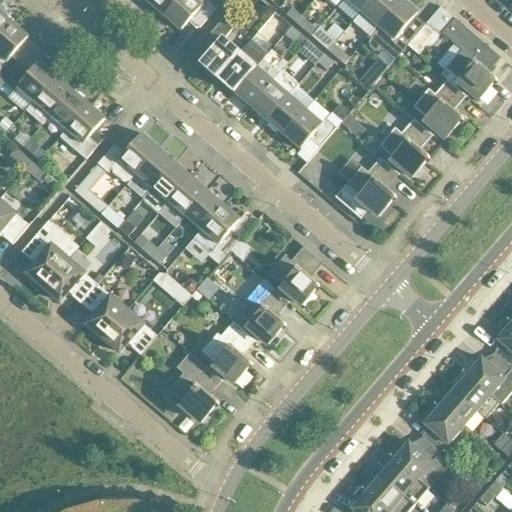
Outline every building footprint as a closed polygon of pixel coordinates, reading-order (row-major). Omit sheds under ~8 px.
[(150,0),(148,3),(165,17),(179,0),(150,0)] [(203,6),(196,0),(179,0),(165,17),(182,32),(191,21),(190,24),(196,29),(199,28),(200,29),(216,9),(207,1),(203,6)] [(372,0),(347,0),(362,13),(372,0)] [(354,22),(370,36),(401,0),(372,0),(362,13),(354,22)] [(418,14),(402,0),(401,0),(370,36),(369,38),(372,41),(370,43),(371,48),(375,51),(380,52),(383,50),(395,61),(411,43),(426,25),(416,17),(418,14)] [(0,37),(12,23),(7,19),(11,14),(0,5),(0,37)] [(411,43),(408,47),(419,57),(427,48),(429,50),(442,34),(455,19),(442,7),(426,25),(411,43)] [(301,17),(292,9),(287,15),(296,23),(301,17)] [(236,26),(225,17),(209,37),(219,45),(202,65),(219,79),(241,54),(224,40),(236,26)] [(296,23),(312,37),(318,31),(301,17),(296,23)] [(445,71),(442,75),(448,81),(456,88),(460,83),(480,101),(493,85),(496,82),(497,80),(495,78),(488,73),(501,58),(481,42),(455,19),(442,34),(454,45),(462,51),(445,71)] [(283,20),(276,28),(285,36),(292,27),(283,20)] [(12,23),(0,37),(0,80),(5,84),(21,65),(12,57),(29,39),(29,38),(12,23)] [(292,27),(285,36),(301,50),(308,42),(292,27)] [(318,31),(312,37),(329,51),(334,45),(336,42),(326,34),(320,28),(318,31)] [(241,54),(219,79),(235,93),(257,68),(264,60),(268,55),(252,41),(241,54)] [(301,50),(298,53),(306,59),(316,48),(308,42),(301,50)] [(334,45),(329,51),(345,65),(350,59),(347,56),(334,45)] [(352,50),(347,56),(350,59),(356,52),(352,50)] [(325,56),(317,64),(327,72),(334,63),(325,56)] [(257,68),(235,93),(251,108),(273,82),(280,74),(264,60),(257,68)] [(30,72),(21,65),(5,84),(14,92),(18,88),(34,102),(56,77),(39,62),(30,72)] [(280,74),(273,82),(251,108),(268,122),(290,96),(299,86),(283,71),(280,74)] [(370,71),(360,83),(370,91),(379,79),(370,71)] [(34,102),(26,112),(43,126),(51,116),(73,91),(56,77),(34,102)] [(464,119),(455,112),(467,98),(456,88),(448,81),(435,95),(429,90),(413,108),(428,120),(426,122),(447,139),(460,124),(463,121),(464,119)] [(89,105),(73,91),(51,116),(67,131),(89,105)] [(306,110),(290,96),(268,122),(284,136),(306,110)] [(340,104),(332,114),(342,123),(348,116),(350,113),(340,104)] [(86,160),(89,157),(106,138),(97,130),(106,120),(89,105),(67,131),(60,138),(86,160)] [(323,125),(306,110),(284,136),(301,151),(310,140),(320,148),(337,129),(326,120),(323,125)] [(342,123),(341,124),(349,130),(353,126),(353,120),(348,116),(342,123)] [(5,118),(0,124),(0,126),(7,132),(13,125),(5,118)] [(428,156),(421,151),(434,137),(415,120),(402,134),(395,129),(380,147),(395,159),(393,161),(413,178),(430,158),(428,156)] [(125,154),(115,146),(98,165),(109,174),(111,171),(123,181),(129,181),(136,174),(137,175),(159,149),(142,134),(125,154)] [(30,140),(24,148),(40,162),(47,154),(30,140)] [(17,149),(10,157),(26,170),(32,163),(17,149)] [(137,175),(153,189),(175,163),(159,149),(137,175)] [(397,197),(394,195),(388,190),(400,175),(381,159),(368,173),(362,168),(346,186),(336,198),(361,220),(370,210),(379,218),(395,199),(397,197)] [(32,163),(26,170),(34,177),(40,170),(32,163)] [(160,214),(169,203),(191,177),(175,163),(153,189),(143,200),(160,214)] [(169,203),(186,217),(208,191),(191,177),(169,203)] [(194,240),(224,206),(208,191),(186,217),(202,231),(194,240)] [(29,226),(0,201),(0,234),(1,233),(4,237),(4,238),(13,246),(29,226)] [(208,256),(219,266),(242,239),(232,231),(241,220),(224,206),(194,240),(210,254),(208,256)] [(108,207),(102,215),(118,229),(125,222),(108,207)] [(126,221),(125,222),(118,229),(127,237),(134,243),(142,235),(126,221)] [(39,292),(40,293),(79,248),(49,222),(22,253),(31,261),(32,261),(36,264),(27,274),(32,277),(31,279),(33,283),(35,286),(37,289),(40,292),(39,292)] [(142,250),(151,257),(158,250),(149,242),(142,250)] [(72,297),(82,305),(98,286),(69,260),(79,248),(40,293),(41,294),(41,293),(44,295),(48,297),(51,299),(56,300),(57,299),(61,303),(69,293),(73,296),(72,297)] [(317,284),(311,279),(323,264),(304,248),(292,262),(285,257),(270,275),(284,288),(283,289),(303,306),(316,291),(320,287),(317,284)] [(167,258),(158,250),(151,257),(160,265),(167,258)] [(176,261),(171,267),(174,270),(179,263),(176,261)] [(128,311),(98,286),(82,305),(91,313),(91,312),(95,315),(87,325),(91,329),(90,330),(92,334),(94,337),(97,340),(99,343),(99,344),(128,311)] [(284,323),(277,318),(290,303),(271,287),(258,301),(252,296),(236,314),(251,327),(249,328),(269,346),(285,327),(286,326),(284,323)] [(181,290),(176,297),(184,304),(189,297),(181,290)] [(197,306),(203,300),(195,294),(190,300),(197,306)] [(158,337),(128,311),(99,344),(100,345),(101,344),(104,347),(107,348),(111,350),(115,351),(116,350),(120,354),(129,344),(133,347),(132,348),(141,356),(158,337)] [(503,345),(495,354),(511,368),(511,323),(508,320),(507,320),(508,321),(498,332),(499,333),(500,332),(503,335),(498,341),(503,345)] [(250,362),(244,357),(256,342),(234,323),(221,338),(218,335),(202,353),(217,366),(216,367),(236,384),(252,366),(253,365),(250,362)] [(217,401),(210,396),(223,381),(190,354),(177,369),(184,375),(169,392),(184,405),(182,406),(199,421),(202,424),(218,405),(219,404),(217,401)] [(464,371),(463,371),(501,404),(503,405),(511,393),(511,368),(495,354),(487,363),(482,358),(477,364),(474,362),(475,361),(474,361),(464,371)] [(487,420),(501,404),(463,371),(462,372),(463,373),(454,383),(455,384),(458,386),(454,392),(478,412),(487,420)] [(435,404),(463,429),(478,412),(454,392),(449,397),(446,394),(445,393),(436,404),(435,404)] [(449,445),(463,429),(435,404),(434,405),(435,405),(426,416),(427,417),(430,419),(425,425),(430,429),(422,438),(441,454),(449,445)] [(187,419),(179,428),(186,434),(194,425),(187,419)] [(401,445),(392,456),(391,455),(390,456),(430,490),(452,464),(441,454),(422,438),(415,447),(410,443),(405,449),(402,446),(401,445)] [(511,453),(511,442),(511,441),(502,452),(509,458),(511,453)] [(430,490),(390,456),(391,457),(381,468),(382,469),(383,468),(386,471),(381,476),(415,506),(430,490)] [(477,473),(471,480),(481,489),(487,482),(477,473)] [(410,511),(415,506),(381,476),(376,481),(373,479),(374,478),(373,478),(363,488),(362,488),(390,511),(410,511)] [(500,477),(488,491),(495,498),(508,483),(500,477)] [(472,483),(465,491),(473,498),(480,490),(472,483)] [(355,511),(390,511),(362,488),(362,489),(362,490),(353,500),(354,501),(357,504),(352,509),(354,511),(355,511)] [(495,498),(488,491),(480,501),(487,507),(495,498)] [(102,511),(136,511),(138,496),(137,496),(137,500),(102,500),(102,497),(101,497),(102,511)] [(138,496),(136,511),(172,511),(175,505),(174,505),(172,508),(138,500),(139,496),(138,496)] [(66,511),(102,511),(101,497),(100,497),(101,501),(67,510),(65,507),(66,511)]
